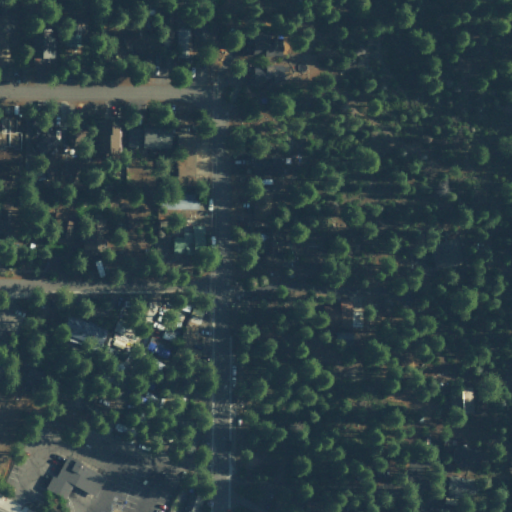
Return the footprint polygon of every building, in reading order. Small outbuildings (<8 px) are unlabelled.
[(172,5),(161,5),(160,37),(171,38),(172,5)] [(63,26),(78,32),(74,41),(66,38),(65,42),(75,45),(83,22),(67,16),(63,26)] [(174,58),(189,58),(190,28),(175,28),(174,58)] [(31,57),(50,58),(51,30),(32,30),(31,57)] [(121,34),(123,45),(139,41),(137,31),(121,34)] [(251,55),(281,56),(281,39),(268,38),(268,34),(252,34),(251,55)] [(140,65),(151,64),(150,56),(139,57),(140,65)] [(252,84),(281,85),(282,66),(252,65),(252,84)] [(117,121),(96,121),(97,155),(117,155),(117,121)] [(169,148),(170,128),(127,127),(126,147),(169,148)] [(192,182),(194,133),(177,133),(175,181),(192,182)] [(40,155),(51,147),(44,136),(33,144),(40,155)] [(279,174),(279,157),(250,158),(251,175),(279,174)] [(252,225),(272,225),(271,192),(251,193),(252,225)] [(167,208),(195,209),(195,194),(167,194),(167,208)] [(1,219),(0,218),(0,237),(12,238),(13,209),(1,209),(1,219)] [(51,241),(74,242),(76,213),(54,212),(51,241)] [(102,254),(104,220),(86,219),(85,232),(81,232),(80,253),(102,254)] [(172,254),(203,253),(202,226),(191,226),(191,232),(180,232),(180,237),(172,237),(172,254)] [(262,266),(280,267),(280,243),(284,243),(284,233),(262,232),(262,266)] [(461,264),(456,238),(430,244),(434,269),(461,264)] [(360,327),(360,312),(350,312),(350,301),(338,301),(338,305),(323,306),(323,328),(360,327)] [(191,348),(198,318),(186,315),(178,346),(191,348)] [(106,329),(67,316),(61,335),(100,347),(106,329)] [(168,358),(178,332),(164,327),(160,339),(150,335),(145,350),(168,358)] [(461,388),(461,413),(476,413),(476,388),(461,388)] [(481,448),(455,444),(452,464),(478,467),(481,448)] [(94,495),(104,474),(63,455),(47,490),(64,497),(70,484),(94,495)] [(172,489),(177,477),(164,472),(159,484),(172,489)] [(473,497),(474,478),(448,477),(447,496),(473,497)] [(181,511),(197,511),(203,496),(189,491),(181,511)] [(304,511),(317,510),(317,495),(303,496),(304,511)]
